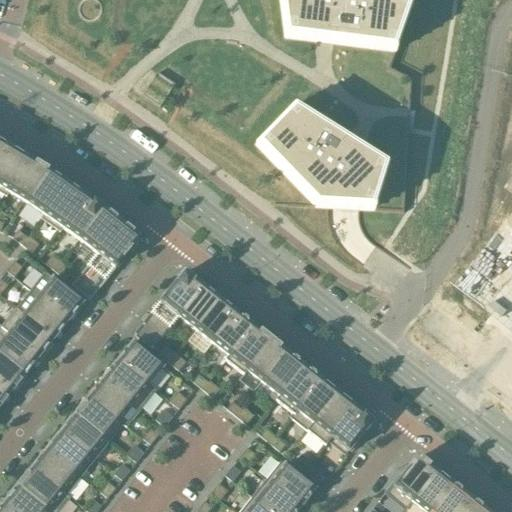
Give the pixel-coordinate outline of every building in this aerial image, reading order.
[(294,106),(255,146),(312,206),(313,207),(315,209),(316,209),(326,210),(359,212),(374,213),(400,214),(407,133),(407,128),(407,123),(408,115),(411,79),(389,68),(395,53),(413,1),(413,0),(279,0),(285,40),(314,43),(332,45),(331,60),(331,62),(331,64),(331,65),(332,67),(332,69),(333,70),(333,98),(333,131),(294,106)] [(157,74),(150,85),(167,97),(175,86),(157,74)] [(150,85),(142,97),(160,108),(167,97),(150,85)] [(0,164),(9,149),(0,143),(0,164)] [(9,149),(0,164),(0,193),(5,197),(7,193),(8,193),(28,160),(9,149)] [(26,204),(47,172),(28,160),(8,193),(13,196),(26,204)] [(41,220),(64,183),(47,172),(26,204),(43,216),(41,220)] [(62,229),(84,197),(64,183),(41,220),(53,229),(59,233),(62,229)] [(79,242),(103,210),(84,197),(62,229),(79,242)] [(79,242),(97,254),(121,224),(103,210),(79,242)] [(139,239),(121,224),(97,254),(71,286),(73,288),(74,287),(88,299),(87,299),(89,301),(91,299),(90,298),(97,291),(99,289),(98,289),(105,281),(107,279),(106,279),(112,271),(113,272),(115,270),(114,269),(115,267),(117,269),(125,259),(123,257),(139,239)] [(18,231),(12,239),(22,247),(28,239),(18,231)] [(22,247),(32,255),(39,245),(29,237),(28,239),(22,247)] [(55,273),(62,264),(54,257),(46,266),(55,273)] [(22,269),(14,262),(6,273),(14,279),(22,269)] [(72,272),(62,264),(55,273),(65,281),(72,272)] [(134,336),(133,336),(152,351),(178,318),(202,288),(184,274),(171,291),(170,290),(168,292),(169,293),(162,302),(161,301),(159,303),(160,304),(153,313),(152,313),(151,315),(144,324),(143,324),(142,326),(136,335),(135,334),(134,336)] [(82,305),(83,303),(53,279),(38,298),(68,322),(76,312),(78,314),(84,307),(82,305)] [(202,288),(178,318),(195,331),(219,301),(202,288)] [(16,309),(54,340),(68,322),(38,298),(24,315),(17,309),(16,309)] [(212,345),(236,314),(219,301),(195,331),(212,345)] [(16,309),(2,327),(39,358),(54,340),(16,309)] [(225,361),(226,362),(253,328),(236,314),(212,345),(228,357),(225,361)] [(0,355),(25,375),(39,358),(2,327),(1,328),(8,334),(0,344),(0,355)] [(243,375),(270,341),(253,328),(226,362),(243,375)] [(287,355),(270,341),(243,375),(244,376),(247,372),(263,385),(287,355)] [(118,362),(155,392),(156,391),(149,385),(163,367),(133,343),(118,362)] [(159,356),(169,364),(176,355),(166,347),(159,356)] [(25,375),(0,355),(0,384),(11,393),(19,383),(21,385),(26,378),(24,376),(25,375)] [(186,363),(176,355),(169,364),(179,372),(186,363)] [(277,402),(304,368),(287,355),(263,385),(279,398),(276,402),(277,402)] [(155,392),(118,362),(117,362),(115,361),(110,368),(112,370),(103,380),(141,410),(155,392)] [(304,368),(277,402),(292,415),(289,419),(290,420),(321,382),(304,368)] [(199,376),(192,383),(202,391),(208,384),(199,376)] [(89,398),(127,428),(141,410),(103,380),(89,398)] [(208,384),(202,391),(212,399),(220,390),(209,382),(208,384)] [(321,382),(290,420),(307,432),(307,433),(337,395),(321,382)] [(0,384),(0,406),(11,393),(0,384)] [(179,411),(187,401),(178,393),(169,404),(179,411)] [(324,447),(354,408),(337,395),(307,433),(324,447)] [(75,415),(109,443),(123,426),(126,429),(127,428),(89,398),(75,415)] [(232,403),(226,410),(236,418),(242,411),(232,403)] [(372,422),(354,408),(324,447),(325,447),(328,443),(345,457),(349,452),(351,453),(359,443),(357,441),(372,422)] [(242,411),(236,418),(246,426),(253,417),(243,409),(242,411)] [(155,421),(164,429),(172,419),(163,411),(155,421)] [(75,415),(61,433),(95,461),(109,443),(75,415)] [(150,446),(158,436),(151,430),(142,440),(150,446)] [(260,437),(270,445),(276,438),(266,430),(260,437)] [(54,441),(46,451),(80,478),(95,461),(61,433),(60,434),(58,432),(52,439),(54,441)] [(286,446),(276,438),(270,445),(280,453),(286,446)] [(127,457),(136,464),(144,454),(135,447),(127,457)] [(247,449),(239,459),(247,465),(255,455),(247,449)] [(67,495),(80,478),(46,451),(32,469),(70,499),(71,498),(67,495)] [(301,455),(293,464),(303,472),(310,465),(311,463),(301,455)] [(405,511),(435,473),(417,458),(401,479),(400,478),(400,477),(399,476),(398,478),(392,485),(391,486),(386,493),(385,493),(384,495),(386,496),(386,495),(405,511)] [(267,482),(300,508),(315,489),(282,463),(267,482)] [(319,473),(310,465),(303,472),(313,480),(319,473)] [(122,482),(130,472),(122,466),(114,476),(122,482)] [(240,473),(233,467),(225,477),(232,483),(240,473)] [(32,469),(18,487),(49,511),(59,511),(70,499),(32,469)] [(422,511),(431,511),(452,486),(435,473),(405,511),(406,511),(412,504),(422,511)] [(252,499),(267,511),(296,511),(300,508),(267,482),(252,499)] [(107,500),(115,490),(108,484),(100,494),(107,500)] [(228,492),(218,485),(210,495),(219,502),(228,492)] [(49,511),(18,487),(17,487),(15,486),(10,493),(12,494),(4,504),(13,511),(49,511)] [(459,511),(469,500),(452,486),(431,511),(459,511)] [(267,511),(252,499),(242,511),(267,511)] [(459,511),(484,511),(469,500),(459,511)] [(85,511),(97,511),(101,507),(93,501),(85,511)] [(196,511),(209,511),(212,509),(204,502),(196,511)]
